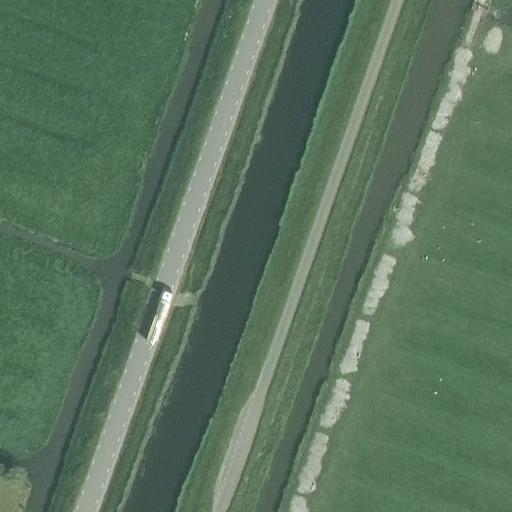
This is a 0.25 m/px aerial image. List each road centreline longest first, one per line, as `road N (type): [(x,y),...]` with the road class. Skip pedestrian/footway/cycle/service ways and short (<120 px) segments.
road 1 (tertiary): [(80,511),(264,0)]
road 2 (unclassified): [(217,511),(396,0)]
